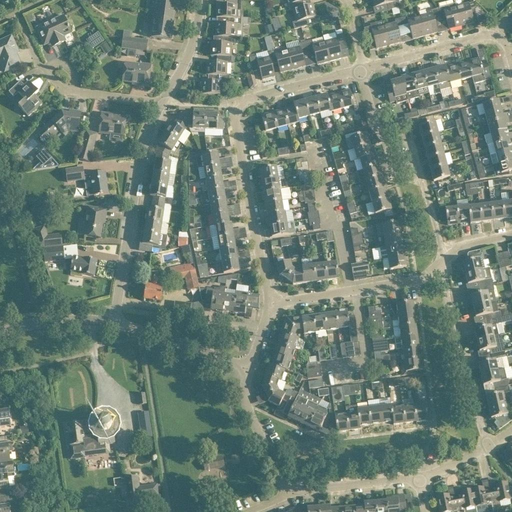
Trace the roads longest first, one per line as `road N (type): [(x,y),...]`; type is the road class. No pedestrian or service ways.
road 1 (residential): [(270,304),(238,107),(365,68)]
road 2 (residential): [(114,322),(143,151),(162,103)]
road 3 (residential): [(444,258),(414,142),(383,129),(365,68)]
road 4 (residential): [(487,447),(462,373),(444,258)]
road 5 (residential): [(270,304),(423,278),(444,258)]
road 6 (residential): [(365,68),(496,35)]
road 7 (residential): [(289,495),(244,402),(250,371)]
road 8 (residential): [(289,495),(420,479)]
